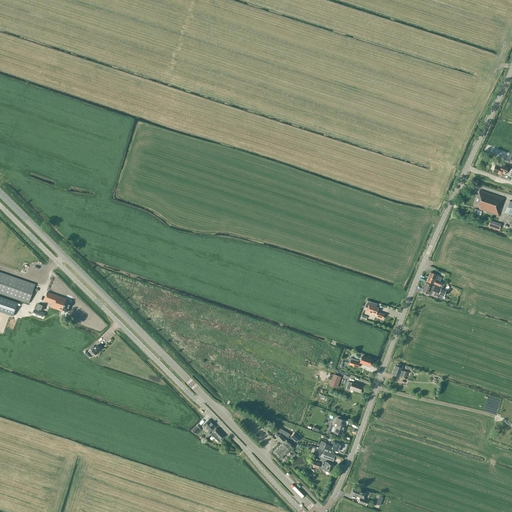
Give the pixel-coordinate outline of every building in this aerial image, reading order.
[(508,167),(502,164),(501,167),(495,165),(492,171),(500,175),(501,172),(505,174),(508,167)] [(498,215),(504,198),(479,190),(474,205),(479,207),(479,209),(498,215)] [(18,273),(24,275),(27,264),(22,263),(18,273)] [(0,293),(28,303),(35,284),(0,272),(0,293)] [(430,272),(428,277),(440,281),(441,278),(436,276),(437,275),(430,272)] [(440,281),(428,277),(426,281),(433,284),(440,286),(442,282),(440,281)] [(445,291),(426,283),(422,292),(437,298),(438,294),(443,296),(445,291)] [(47,292),(44,301),(51,303),(49,307),(66,313),(71,302),(65,300),(66,299),(47,292)] [(448,295),(446,301),(457,306),(459,300),(448,295)] [(0,311),(12,316),(17,302),(0,296),(0,311)] [(378,308),(369,304),(366,312),(375,315),(375,316),(383,319),(384,314),(377,312),(378,308)] [(46,326),(48,320),(33,315),(30,325),(37,328),(37,329),(43,331),(45,326),(46,326)] [(101,349),(97,345),(91,351),(90,349),(88,351),(92,355),(94,353),(95,355),(101,349)] [(372,359),(362,356),(360,363),(369,366),(372,359)] [(397,366),(395,366),(392,374),(399,377),(399,376),(401,376),(401,377),(405,378),(407,372),(401,370),(402,368),(403,366),(398,364),(397,366)] [(333,374),(329,386),(337,389),(341,377),(333,374)] [(360,392),(362,386),(352,382),(352,383),(348,382),(347,386),(346,388),(345,387),(344,390),(348,391),(350,387),(350,389),(360,392)] [(324,422),(329,425),(333,417),(328,414),(324,422)] [(342,424),(343,421),(337,419),(336,423),(337,423),(336,427),(334,426),(333,427),(332,431),(332,432),(334,433),(341,435),(343,429),(344,430),(346,425),(342,424)] [(208,420),(203,425),(208,430),(208,431),(206,433),(207,434),(209,432),(215,427),(208,420)] [(225,436),(216,428),(212,432),(211,434),(209,433),(206,436),(208,438),(211,435),(219,442),(220,441),(221,441),(225,436)] [(281,434),(279,432),(274,436),(277,438),(281,443),(283,441),(284,443),(274,452),(277,455),(280,459),(293,447),(291,445),(294,442),(290,438),(287,441),(287,440),(285,439),(281,434)] [(291,436),(296,442),(300,438),(295,432),(291,436)] [(341,444),(334,442),(332,446),(327,445),(326,449),(323,448),(322,451),(324,451),(331,454),(332,451),(333,449),(338,451),(341,444)] [(331,454),(324,451),(322,457),(332,461),(335,455),(331,454)] [(333,465),(325,462),(324,463),(323,463),(322,465),(323,466),(322,469),(331,472),(333,465)] [(366,493),(352,488),(350,494),(360,498),(359,501),(358,502),(366,506),(368,501),(364,499),(366,493)]
